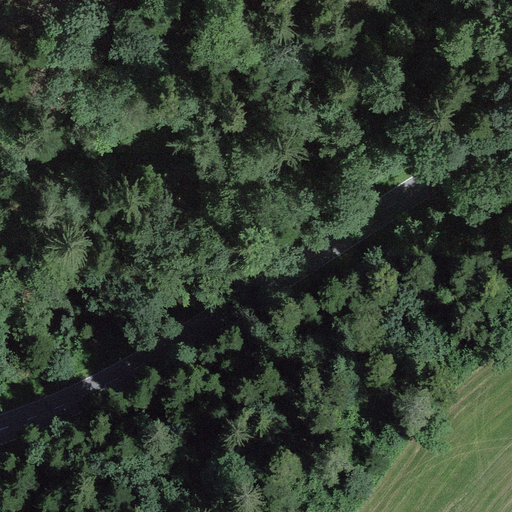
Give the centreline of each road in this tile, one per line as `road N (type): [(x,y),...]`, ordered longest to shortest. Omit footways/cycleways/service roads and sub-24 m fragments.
road 1 (tertiary): [(0,431),(157,355),(511,130)]
road 2 (track): [(0,177),(171,126),(267,87),(403,0)]
